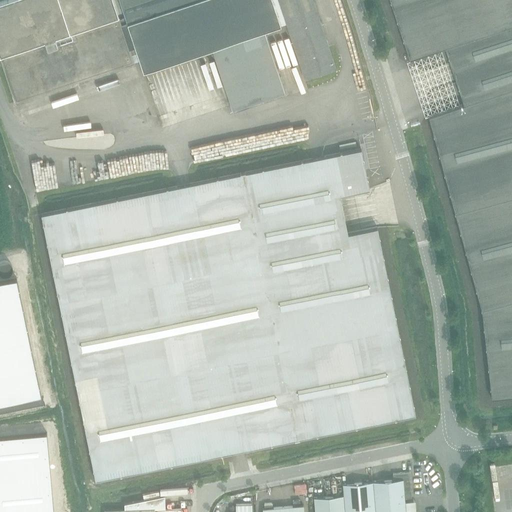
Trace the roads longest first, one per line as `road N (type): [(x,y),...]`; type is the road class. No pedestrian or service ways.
road 1 (unclassified): [(453,442),(436,280),(354,0)]
road 2 (unclassified): [(453,442),(214,487),(202,511)]
